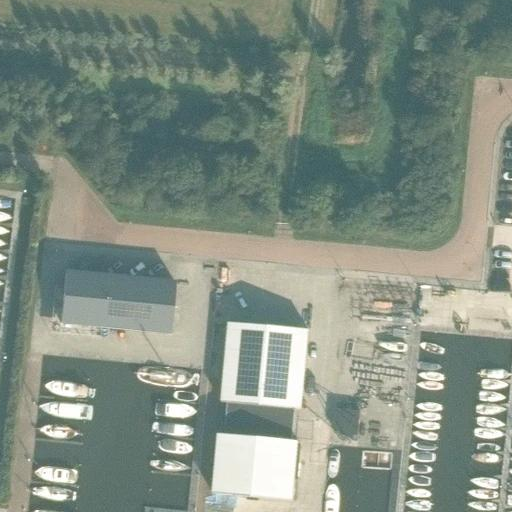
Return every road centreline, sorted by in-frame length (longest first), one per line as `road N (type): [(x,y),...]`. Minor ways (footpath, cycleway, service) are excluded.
road 1 (unclassified): [(511,106),(490,119),(473,250),(444,269),(98,237)]
road 2 (track): [(313,0),(280,254)]
